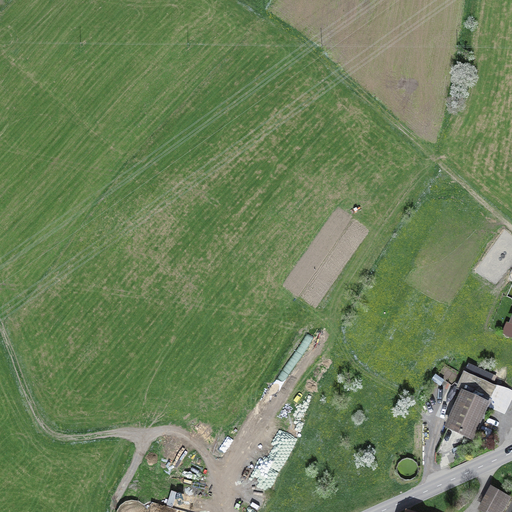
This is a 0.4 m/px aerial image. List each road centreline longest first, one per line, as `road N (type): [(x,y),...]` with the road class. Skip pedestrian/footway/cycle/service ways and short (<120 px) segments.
road 1 (track): [(243,0),(304,40),(511,227)]
road 2 (secondary): [(378,511),(511,452)]
